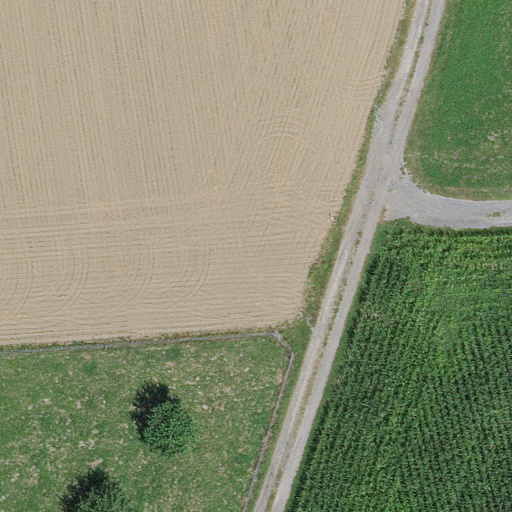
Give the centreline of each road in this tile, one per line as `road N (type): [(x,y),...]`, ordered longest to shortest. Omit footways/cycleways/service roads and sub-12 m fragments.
road 1 (track): [(269,511),(431,0)]
road 2 (track): [(373,192),(437,211),(511,213)]
